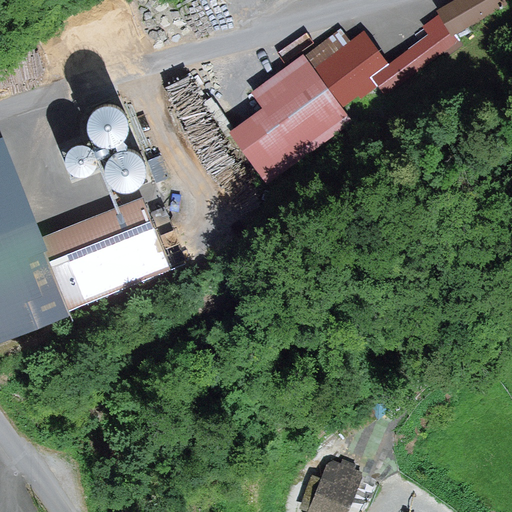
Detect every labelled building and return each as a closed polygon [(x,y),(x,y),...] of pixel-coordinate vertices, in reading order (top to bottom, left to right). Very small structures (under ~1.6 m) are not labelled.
[(265,109),(235,130),(268,176),(348,119),(338,105),(356,91),(360,97),(379,82),(386,91),(442,50),(448,57),(462,46),(454,32),(502,5),(498,0),(458,0),(441,10),(442,13),(425,26),(434,39),(416,52),(413,48),(386,68),(363,37),(349,47),(338,33),(254,94),(265,109)] [(103,146),(113,144),(121,137),(124,127),(122,117),(115,109),(105,106),(95,108),(87,115),(84,125),(86,135),(93,143),(103,146)] [(0,335),(59,312),(36,256),(0,165),(0,143),(1,143),(0,141),(0,335)] [(70,176),(78,176),(85,171),(88,164),(88,156),(84,150),(76,146),(69,147),(62,151),(58,158),(59,166),(63,173),(70,176)] [(117,186),(127,185),(135,178),(139,169),(138,159),(132,151),(122,147),(112,148),(104,154),(100,163),(101,174),(107,182),(117,186)] [(36,256),(59,312),(170,268),(148,212),(36,256)] [(312,511),(338,511),(354,475),(351,474),(355,464),(343,459),(339,469),(331,466),(312,511)]
